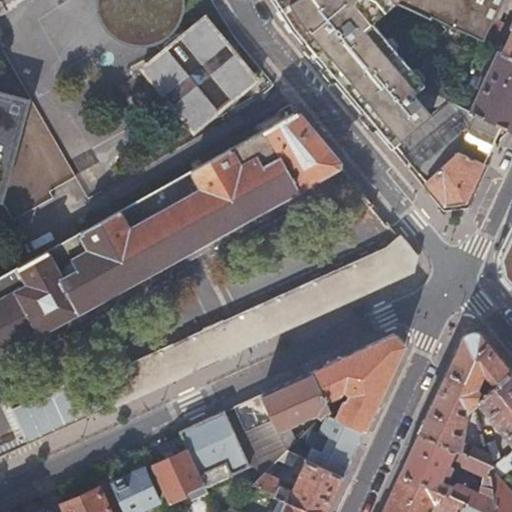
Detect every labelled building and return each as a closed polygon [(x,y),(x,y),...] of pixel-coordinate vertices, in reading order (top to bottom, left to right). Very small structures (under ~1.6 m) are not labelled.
[(0,0),(0,126),(14,131),(19,113),(11,111),(14,101),(0,97),(0,0),(99,0),(99,2),(100,8),(101,14),(104,21),(107,27),(113,33),(118,38),(124,41),(131,43),(139,44),(145,44),(152,43),(159,41),(164,38),(168,42),(165,46),(162,50),(158,57),(156,66),(155,76),(156,86),(159,93),(162,99),(166,105),(171,110),(177,114),(181,116),(190,120),(200,121),(209,120),(219,117),(223,115),(230,111),(234,107),(238,102),(242,96),(245,87),(247,80),(247,70),(245,62),(242,53),(237,46),(230,38),(221,33),(213,30),(204,29),(194,29),(185,31),(177,35),(173,30),(176,26),(180,19),(182,13),(183,6),(183,0),(0,0)] [(272,0),(289,26),(310,51),(369,122),(391,148),(394,145),(429,114),(413,94),(421,87),(425,84),(375,22),(396,2),(397,0),(272,0)] [(397,0),(396,2),(430,19),(431,16),(483,43),(494,19),(503,0),(397,0)] [(205,15),(185,31),(194,29),(204,29),(213,30),(221,33),(205,15)] [(494,19),(483,43),(491,47),(501,23),(494,19)] [(511,23),(510,27),(511,28),(511,29),(502,52),(511,57),(511,23)] [(141,68),(156,86),(155,76),(156,66),(158,57),(162,50),(141,68)] [(510,130),(511,126),(511,57),(502,52),(498,51),(471,111),(500,125),(510,130)] [(242,96),(238,102),(262,82),(245,62),(247,70),(247,80),(245,87),(242,96)] [(413,94),(429,114),(445,99),(421,87),(413,94)] [(429,114),(394,145),(436,195),(445,205),(465,204),(500,125),(471,111),(445,99),(429,114)] [(315,135),(297,113),(193,171),(0,278),(0,353),(336,167),(337,162),(315,135)] [(197,136),(219,117),(209,120),(200,121),(190,120),(181,116),(197,136)] [(0,184),(14,131),(0,126),(0,184)] [(511,220),(494,258),(495,273),(511,292),(511,220)] [(416,256),(400,237),(386,250),(104,378),(116,405),(411,271),(416,256)] [(465,408),(473,401),(477,398),(511,371),(479,333),(464,334),(419,431),(465,452),(467,447),(461,444),(465,408)] [(337,416),(366,429),(404,346),(394,334),(313,370),(327,399),(340,392),(341,389),(345,387),(347,391),(351,393),(349,398),(344,401),(337,416)] [(274,418),(288,449),(296,441),(289,426),(299,422),(300,419),(307,418),(310,415),(312,415),(317,413),(321,416),(326,411),(329,412),(332,409),(327,399),(313,370),(263,393),(274,418)] [(511,441),(511,372),(511,371),(477,398),(511,441)] [(103,408),(88,375),(13,409),(28,443),(103,408)] [(263,393),(235,406),(246,431),(274,418),(263,393)] [(226,410),(181,430),(189,449),(205,486),(250,467),(226,410)] [(308,459),(344,475),(366,429),(337,416),(330,413),(322,429),(330,433),(322,452),(313,447),(308,459)] [(494,511),(490,470),(495,466),(465,452),(419,431),(400,472),(487,511),(494,511)] [(153,465),(169,502),(205,486),(189,449),(153,465)] [(511,511),(511,494),(499,478),(511,467),(511,465),(509,462),(511,458),(511,451),(495,466),(490,470),(494,511),(511,511)] [(287,499),(316,511),(326,511),(344,475),(308,459),(298,454),(295,461),(303,466),(292,490),(280,485),(276,494),(287,499)] [(123,505),(126,511),(132,511),(159,500),(145,468),(129,476),(127,474),(112,481),(113,484),(123,505)] [(487,511),(400,472),(381,511),(428,511),(430,508),(434,510),(436,505),(439,509),(446,511),(487,511)] [(110,511),(123,505),(113,484),(101,490),(99,487),(64,503),(68,511),(110,511)] [(212,502),(216,511),(224,511),(229,507),(231,505),(224,499),(219,498),(212,502)] [(316,511),(287,499),(281,511),(316,511)]
